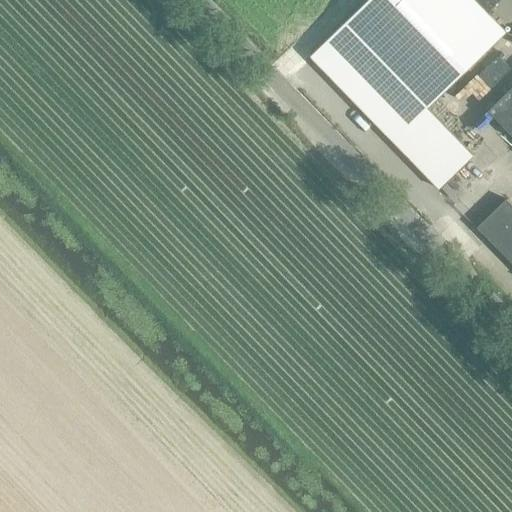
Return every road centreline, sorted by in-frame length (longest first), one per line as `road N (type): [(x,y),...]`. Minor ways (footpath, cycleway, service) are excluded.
road 1 (tertiary): [(511,329),(193,0)]
road 2 (unknown): [(511,76),(476,112),(495,180),(434,249)]
